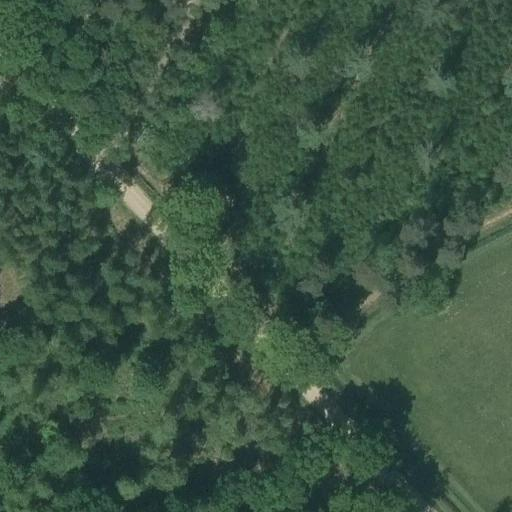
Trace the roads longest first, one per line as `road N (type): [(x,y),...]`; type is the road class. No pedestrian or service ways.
road 1 (track): [(414,511),(97,172)]
road 2 (track): [(195,0),(97,172)]
road 3 (track): [(97,172),(0,67)]
